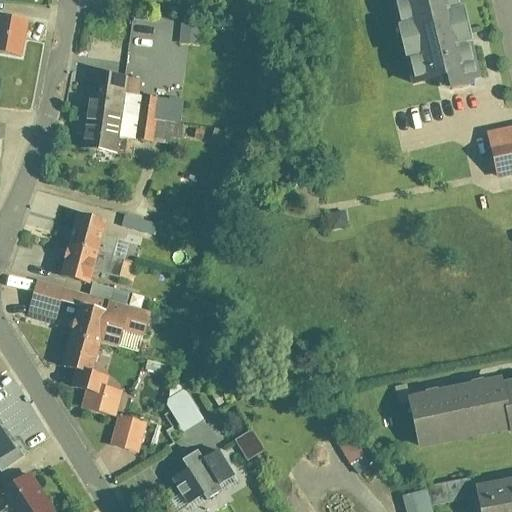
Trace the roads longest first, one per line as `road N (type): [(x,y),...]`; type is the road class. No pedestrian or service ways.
road 1 (residential): [(0,209),(59,38),(62,0)]
road 2 (residential): [(113,511),(0,331)]
